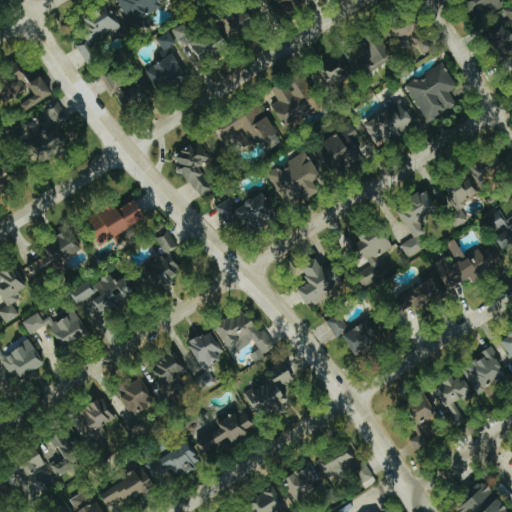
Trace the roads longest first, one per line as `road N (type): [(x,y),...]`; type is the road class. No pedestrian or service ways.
road 1 (residential): [(422,511),(321,361),(124,149),(16,0)]
road 2 (residential): [(0,426),(496,109)]
road 3 (residential): [(0,228),(361,0)]
road 4 (residential): [(511,293),(173,511)]
road 5 (residential): [(511,134),(427,0)]
